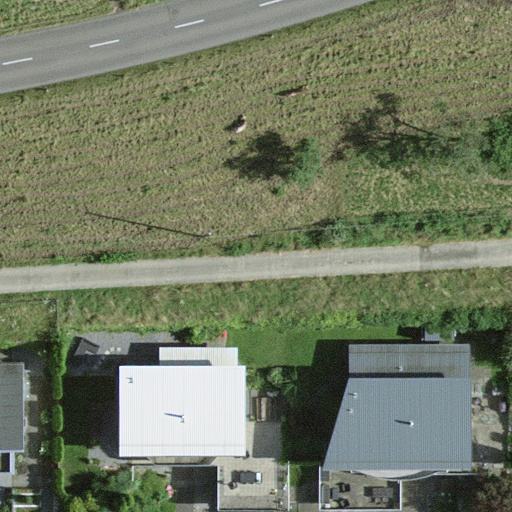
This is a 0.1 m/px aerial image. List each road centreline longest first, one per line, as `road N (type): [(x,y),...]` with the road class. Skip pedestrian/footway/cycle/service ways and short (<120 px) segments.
road 1 (unclassified): [(511,251),(0,284)]
road 2 (tertiary): [(273,0),(114,43),(0,63)]
